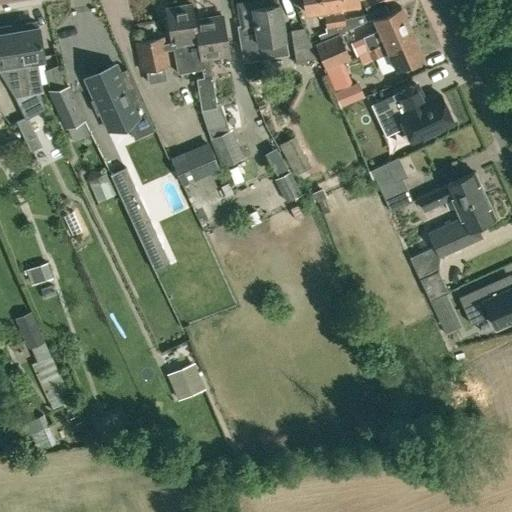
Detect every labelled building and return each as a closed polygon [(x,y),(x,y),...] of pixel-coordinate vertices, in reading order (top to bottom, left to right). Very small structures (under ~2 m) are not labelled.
[(264,5),(262,0),(256,0),(237,3),(241,27),(254,25),(255,26),(254,29),(254,34),(257,36),(258,43),(272,40),(274,52),(285,49),(284,38),(283,38),(278,3),(264,5)] [(334,25),(330,0),(302,0),(305,11),(318,9),(319,16),(324,16),(325,32),(318,34),(319,41),(337,33),(334,25)] [(345,12),(344,5),(358,3),(357,0),(330,0),(334,25),(337,33),(368,19),(366,14),(344,17),(342,13),(345,12)] [(366,11),(384,3),(391,0),(361,0),(366,11)] [(165,50),(173,48),(176,72),(201,68),(196,38),(193,19),(194,19),(192,3),(166,7),(171,42),(164,43),(165,50)] [(370,18),(373,17),(379,29),(362,36),(368,49),(377,45),(385,42),(411,31),(400,6),(387,11),(384,3),(366,11),(370,18)] [(216,106),(208,57),(227,55),(222,15),(194,19),(193,19),(196,38),(201,68),(203,77),(196,78),(201,109),(216,106)] [(29,92),(41,90),(36,58),(44,57),(38,26),(36,26),(35,20),(25,22),(26,28),(18,29),(28,89),(29,92)] [(18,29),(10,31),(9,25),(0,26),(0,73),(13,95),(29,92),(28,89),(18,29)] [(295,61),(316,57),(302,28),(290,30),(295,61)] [(382,57),(390,54),(396,67),(422,56),(411,31),(385,42),(377,45),(382,55),(382,57)] [(337,33),(319,41),(314,43),(326,67),(344,60),(350,57),(337,33)] [(362,36),(350,42),(355,55),(358,54),(368,49),(362,36)] [(163,37),(135,43),(141,70),(145,69),(148,83),(167,79),(164,65),(168,64),(165,50),(164,43),(163,37)] [(377,45),(368,49),(372,59),(382,55),(377,45)] [(368,49),(358,54),(362,63),(372,59),(368,49)] [(344,60),(326,67),(335,91),(354,83),(344,60)] [(115,64),(84,78),(93,97),(90,99),(96,114),(100,113),(107,129),(126,121),(134,138),(154,129),(126,67),(119,71),(115,64)] [(354,83),(335,91),(341,106),(364,97),(358,81),(354,83)] [(377,116),(395,108),(410,141),(452,122),(440,95),(423,102),(415,83),(371,103),(377,116)] [(49,90),(66,126),(83,118),(68,85),(49,90)] [(16,120),(30,150),(41,144),(27,114),(16,120)] [(228,130),(211,137),(209,138),(222,165),(240,157),(228,130)] [(168,155),(181,184),(219,167),(207,138),(168,155)] [(385,163),(371,169),(385,200),(407,190),(402,178),(394,181),(385,163)] [(125,166),(110,173),(124,206),(134,227),(150,220),(140,198),(125,166)] [(483,192),(473,169),(417,195),(423,208),(450,195),(454,206),(483,192)] [(284,187),(280,189),(286,201),(301,193),(289,170),(278,176),(284,187)] [(108,180),(91,187),(96,201),(114,193),(108,180)] [(494,215),(483,192),(454,206),(459,215),(428,230),(435,245),(409,257),(429,299),(448,291),(437,269),(439,254),(481,234),(476,223),(494,215)] [(150,220),(134,227),(153,269),(169,262),(150,220)] [(43,263),(26,269),(26,270),(31,284),(48,278),(43,263)] [(492,280),(458,295),(470,323),(490,314),(495,327),(511,319),(511,286),(498,293),(492,280)] [(51,355),(31,310),(15,317),(27,347),(32,345),(39,361),(51,355)] [(205,387),(194,361),(167,373),(177,398),(205,387)] [(34,448),(52,443),(44,414),(25,419),(34,448)]
